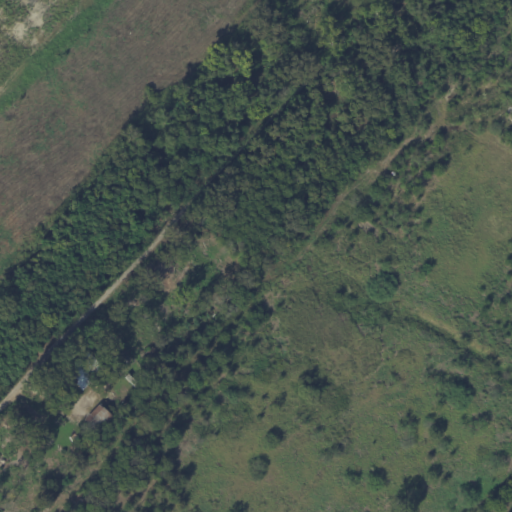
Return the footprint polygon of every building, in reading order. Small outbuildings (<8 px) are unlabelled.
[(338,0),(339,1),(315,23),(302,9),(304,6),(298,0),(338,0)] [(376,14),(389,0),(395,0),(403,8),(387,25),(376,14)] [(404,49),(396,56),(390,49),(397,42),(404,49)] [(421,77),(429,85),(425,90),(427,92),(424,94),(414,84),(421,77)] [(105,368),(84,389),(67,373),(89,351),(105,367),(105,368)] [(143,388),(140,391),(125,377),(129,373),(143,388)] [(99,404),(113,416),(98,432),(84,419),(99,404)] [(88,439),(89,440),(81,447),(70,437),(78,429),(88,439)]
